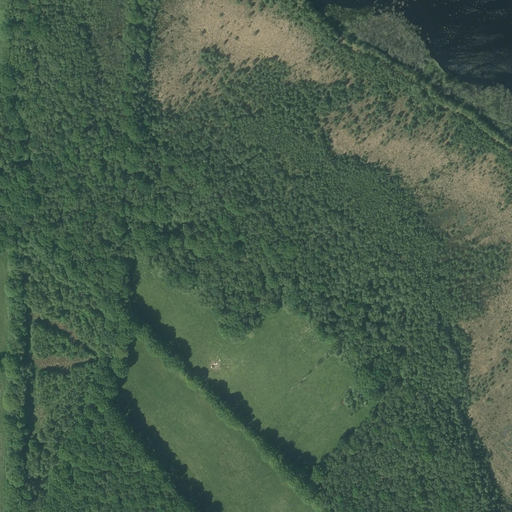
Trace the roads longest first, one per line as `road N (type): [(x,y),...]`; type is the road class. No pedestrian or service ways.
road 1 (track): [(119,305),(138,0)]
road 2 (track): [(54,511),(116,349),(119,305)]
